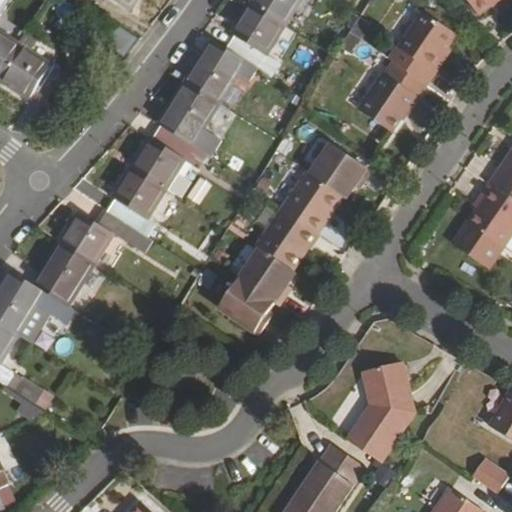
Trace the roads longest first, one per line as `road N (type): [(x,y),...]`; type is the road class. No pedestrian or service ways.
road 1 (residential): [(59,506),(130,448),(201,455),(245,440),(261,397),(354,319),(378,284)]
road 2 (residential): [(378,284),(386,243),(482,94),(511,71)]
road 3 (residential): [(206,0),(70,167),(39,182)]
road 4 (residential): [(378,284),(511,361)]
